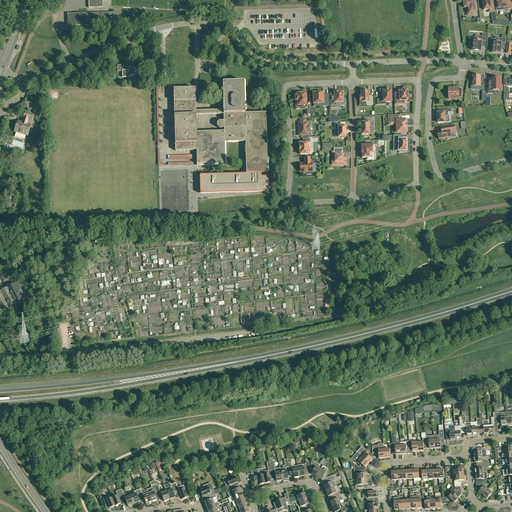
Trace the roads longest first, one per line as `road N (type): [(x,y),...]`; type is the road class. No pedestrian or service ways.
road 1 (unclassified): [(285,328),(0,358)]
road 2 (trunk): [(0,399),(268,355)]
road 3 (trunk): [(268,355),(0,391)]
road 4 (trunk): [(268,355),(511,291)]
road 5 (residential): [(352,82),(288,83),(283,91),(291,201),(353,201)]
road 6 (residential): [(353,201),(416,185),(419,99),(418,80),(353,82)]
road 7 (residential): [(460,62),(459,78),(432,84),(428,103),(437,174),(511,158)]
road 8 (residential): [(32,78),(155,30),(225,27)]
road 9 (residential): [(353,65),(276,65),(225,27)]
road 10 (residential): [(386,511),(379,464),(468,456)]
